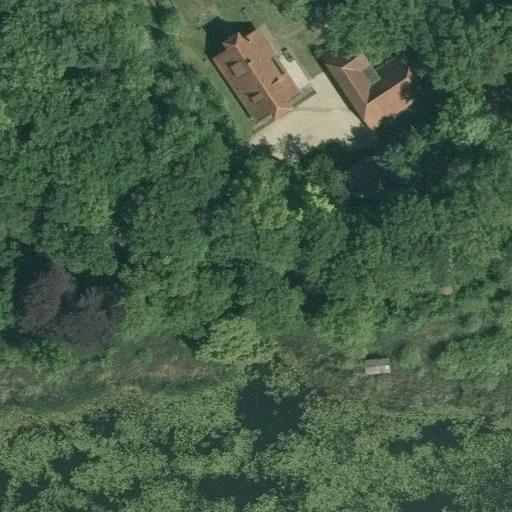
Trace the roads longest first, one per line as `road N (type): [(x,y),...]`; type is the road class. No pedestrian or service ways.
road 1 (track): [(132,0),(288,227),(309,285)]
road 2 (track): [(0,313),(264,299),(309,285)]
road 3 (track): [(511,172),(309,285)]
